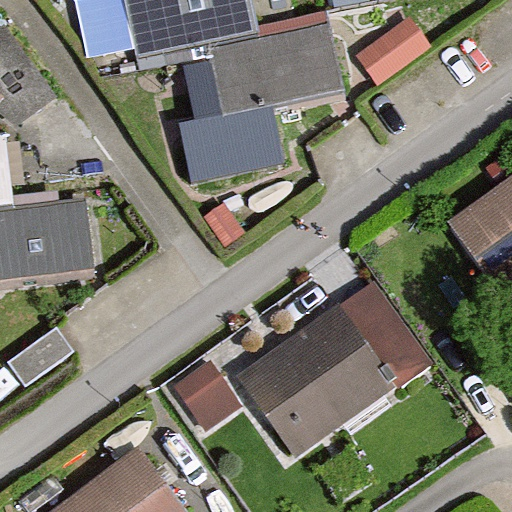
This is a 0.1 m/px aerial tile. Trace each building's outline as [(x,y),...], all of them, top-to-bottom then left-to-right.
[(243,0),(95,0),(106,54),(196,36),(212,117),(185,122),(197,178),(279,161),(267,99),(333,85),(318,10),(248,24),(243,0)] [(359,43),(379,75),(437,38),(417,6),(359,43)] [(55,97),(3,26),(0,28),(0,109),(18,124),(55,97)] [(3,140),(0,140),(0,287),(93,277),(84,205),(11,213),(3,140)] [(511,291),(511,162),(438,224),(502,300),(511,291)] [(393,394),(339,314),(237,383),(291,462),(393,394)] [(25,378),(77,345),(61,320),(9,354),(25,378)] [(186,511),(138,451),(61,511),(186,511)]
